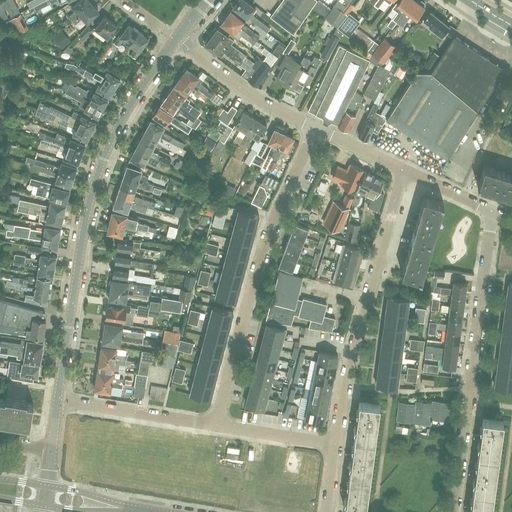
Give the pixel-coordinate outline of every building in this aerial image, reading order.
[(42,0),(36,3),(32,5),(35,11),(56,0),(58,0),(60,3),(66,0),(42,0)] [(72,21),(91,4),(87,0),(80,0),(73,7),(76,10),(68,17),(72,21)] [(233,7),(246,17),(267,32),(270,28),(250,13),(254,7),(244,0),(235,0),(235,2),(236,3),(233,7)] [(296,0),(299,2),(280,27),(292,36),(317,1),(316,0),(296,0)] [(331,9),(319,0),(318,0),(312,9),(324,18),(331,9)] [(326,17),(337,26),(354,3),(353,2),(353,0),(338,0),(336,4),(326,17)] [(392,19),(396,22),(397,23),(413,0),(398,0),(396,2),(392,8),(397,12),(392,19)] [(419,3),(415,0),(413,0),(397,23),(402,27),(412,14),(416,17),(424,7),(423,6),(424,6),(420,2),(419,3)] [(91,4),(72,21),(75,25),(83,18),(86,22),(98,12),(91,4)] [(227,14),(225,17),(256,40),(259,37),(241,23),(245,19),(231,9),(230,10),(229,9),(226,13),(227,14)] [(452,36),(456,30),(449,25),(448,26),(429,11),(422,20),(429,25),(428,27),(441,37),(445,32),(452,36)] [(337,28),(349,37),(361,22),(349,13),(337,28)] [(17,24),(24,20),(21,14),(13,18),(17,24)] [(107,38),(116,26),(104,17),(95,28),(107,38)] [(221,20),(220,22),(220,23),(219,25),(237,39),(241,35),(253,44),(256,40),(225,17),(223,19),(221,20)] [(129,44),(138,31),(133,27),(132,27),(128,24),(123,32),(122,32),(114,43),(118,46),(123,39),(129,44)] [(93,30),(88,25),(77,36),(82,41),(93,30)] [(0,34),(10,38),(11,32),(0,28),(0,34)] [(211,36),(243,61),(247,56),(230,44),(233,40),(217,28),(216,29),(215,28),(212,32),(213,32),(211,36)] [(360,46),(368,36),(358,29),(351,39),(360,46)] [(138,31),(129,44),(135,48),(130,55),(135,59),(143,47),(142,47),(148,39),(144,36),(144,35),(138,31)] [(339,38),(332,34),(320,56),(327,61),(339,38)] [(396,102),(385,118),(447,158),(478,111),(501,75),(505,68),(454,35),(430,72),(416,71),(396,102)] [(243,61),(211,36),(208,40),(207,39),(204,42),(205,43),(204,44),(221,57),(224,53),(232,59),(240,65),(243,61)] [(368,36),(360,46),(372,55),(380,45),(368,36)] [(385,38),(380,45),(372,55),(383,64),(396,47),(385,38)] [(274,64),(282,68),(276,79),(288,85),(304,57),(303,57),(301,61),(288,54),(296,42),(291,39),(274,64)] [(278,56),(284,47),(279,44),(273,52),(278,56)] [(359,103),(362,97),(355,91),(370,60),(339,45),(308,111),(338,125),(340,126),(339,127),(343,129),(344,128),(347,130),(361,103),(359,103)] [(270,51),(267,55),(274,61),(277,57),(270,51)] [(312,61),(304,57),(288,85),(299,91),(306,78),(310,80),(316,68),(316,67),(320,59),(315,56),(312,61)] [(257,87),(271,67),(262,61),(248,81),(257,87)] [(80,62),(78,67),(114,87),(119,79),(106,71),(104,76),(80,62)] [(377,95),(390,70),(378,64),(363,94),(374,100),(377,95)] [(401,65),(394,78),(403,82),(409,70),(401,65)] [(76,71),(82,74),(99,84),(96,88),(109,96),(114,87),(78,67),(76,71)] [(202,92),(201,93),(210,99),(218,105),(223,99),(214,93),(213,95),(207,91),(208,90),(200,84),(202,80),(186,68),(181,76),(202,92)] [(199,96),(201,93),(202,92),(181,76),(178,79),(177,79),(175,82),(175,83),(174,84),(186,93),(189,89),(199,96)] [(69,84),(66,90),(74,92),(103,108),(108,99),(94,92),(93,93),(88,89),(87,91),(77,85),(76,87),(70,84),(69,84)] [(170,90),(167,95),(189,110),(192,106),(188,103),(189,100),(184,96),(185,95),(173,87),(172,87),(169,90),(170,90)] [(98,117),(103,108),(74,92),(66,90),(65,93),(74,98),(82,102),(79,107),(98,117)] [(188,111),(189,110),(167,95),(165,98),(163,98),(162,100),(162,102),(161,103),(178,116),(180,112),(185,116),(193,123),(197,118),(188,111)] [(381,115),(385,118),(396,102),(391,99),(381,115)] [(378,106),(377,105),(373,103),(358,135),(362,137),(362,138),(365,140),(367,139),(368,139),(378,118),(373,116),(378,106)] [(49,113),(50,112),(58,116),(91,131),(92,127),(93,128),(96,123),(94,123),(95,122),(73,111),(71,116),(52,107),(45,105),(42,111),(49,113)] [(192,128),(186,124),(159,106),(156,111),(155,110),(153,114),(154,114),(153,116),(165,124),(168,119),(188,133),(192,128)] [(217,118),(228,125),(237,110),(232,106),(228,112),(223,109),(217,118)] [(67,131),(72,133),(72,134),(86,140),(91,131),(58,116),(50,112),(49,113),(42,111),(49,114),(47,118),(64,126),(65,124),(68,126),(67,129),(67,131)] [(234,125),(246,132),(255,118),(243,111),(234,125)] [(204,128),(207,122),(200,118),(197,124),(204,128)] [(255,118),(246,132),(245,134),(249,137),(251,135),(257,139),(266,125),(255,118)] [(172,136),(172,137),(161,131),(164,127),(150,120),(150,121),(149,121),(147,125),(148,125),(146,129),(169,142),(178,146),(182,149),(185,145),(181,142),(181,141),(172,136)] [(215,129),(222,134),(227,126),(220,121),(215,129)] [(232,128),(228,125),(227,126),(222,134),(218,140),(224,143),(232,128)] [(217,142),(221,135),(211,128),(206,135),(217,142)] [(141,139),(159,149),(161,144),(175,152),(178,146),(169,142),(146,129),(144,133),(143,133),(141,137),(142,137),(141,139)] [(266,170),(267,168),(271,160),(284,133),(274,129),(268,142),(272,144),(267,155),(261,167),(266,170)] [(385,130),(380,144),(389,147),(394,133),(385,130)] [(287,151),(289,146),(293,138),(284,133),(271,160),(276,163),(283,149),(287,151)] [(233,140),(239,143),(243,137),(237,134),(233,140)] [(40,139),(54,144),(81,153),(85,144),(70,139),(65,137),(63,142),(45,135),(44,140),(41,139),(40,139)] [(207,137),(202,145),(211,152),(216,143),(207,137)] [(52,148),(66,153),(64,158),(78,163),(81,153),(54,144),(40,139),(38,146),(51,150),(52,148)] [(160,149),(159,149),(141,139),(140,141),(139,140),(136,145),(137,145),(135,149),(159,162),(167,166),(171,161),(162,156),(151,151),(153,146),(160,150),(160,149)] [(261,157),(263,153),(267,144),(263,142),(258,153),(256,155),(261,157)] [(398,154),(402,145),(398,143),(393,151),(398,154)] [(208,152),(201,147),(198,151),(208,157),(208,158),(210,153),(208,152)] [(159,162),(135,149),(133,153),(132,152),(130,156),(131,157),(131,158),(143,165),(145,161),(156,167),(159,162)] [(244,162),(251,166),(256,155),(258,153),(252,149),(244,162)] [(35,160),(34,164),(45,168),(73,176),(76,167),(62,162),(60,167),(35,160)] [(124,176),(153,185),(156,186),(165,189),(167,185),(158,182),(157,182),(149,179),(148,181),(147,181),(148,177),(140,174),(141,170),(138,169),(140,166),(129,160),(127,167),(126,166),(124,171),(126,171),(124,176)] [(277,163),(276,163),(271,160),(267,168),(273,170),(277,163)] [(34,164),(31,164),(30,168),(44,172),(57,176),(55,182),(70,186),(73,176),(45,168),(34,164)] [(354,189),(359,176),(362,170),(349,164),(347,170),(339,166),(334,176),(345,181),(343,184),(354,189)] [(499,192),(511,196),(511,174),(483,166),(478,182),(477,185),(494,191),(494,193),(499,195),(499,192)] [(363,192),(364,192),(366,193),(373,176),(365,172),(354,196),(355,196),(352,202),(357,205),(363,192)] [(153,185),(124,176),(123,180),(122,179),(120,184),(121,184),(120,186),(135,191),(136,186),(151,191),(153,185)] [(383,180),(373,176),(366,193),(372,196),(367,207),(378,212),(383,194),(378,192),(383,180)] [(52,186),(52,183),(30,177),(29,184),(33,185),(31,193),(65,202),(68,190),(52,186)] [(216,180),(212,188),(219,192),(224,183),(216,180)] [(250,186),(243,182),(238,191),(245,195),(250,186)] [(259,185),(251,203),(261,207),(267,196),(264,188),(259,185)] [(135,191),(120,186),(120,188),(119,188),(117,192),(118,193),(117,197),(153,209),(155,204),(141,199),(133,196),(135,191)] [(211,187),(207,194),(216,199),(219,192),(212,188),(211,187)] [(346,194),(342,203),(349,206),(353,198),(346,194)] [(152,214),(153,209),(117,197),(116,201),(115,201),(113,205),(114,205),(114,207),(128,211),(129,207),(137,210),(145,213),(146,211),(152,214)] [(412,235),(432,241),(443,202),(440,201),(440,202),(423,197),(412,235)] [(19,199),(18,205),(34,208),(63,214),(65,204),(50,201),(49,206),(35,203),(19,199)] [(333,201),(322,224),(340,232),(350,210),(342,205),(333,201)] [(212,215),(215,204),(209,202),(206,214),(212,215)] [(60,224),(63,214),(34,208),(18,205),(17,211),(36,215),(37,213),(40,214),(39,219),(60,224)] [(235,224),(254,229),(258,215),(239,210),(235,224)] [(112,212),(109,222),(147,231),(148,225),(136,222),(137,219),(126,216),(126,215),(112,212)] [(222,228),(226,215),(216,212),(212,225),(222,228)] [(147,231),(109,222),(107,232),(122,235),(123,231),(152,237),(153,232),(147,231)] [(290,232),(305,237),(308,228),(294,223),(290,232)] [(356,241),(360,225),(348,223),(345,239),(356,241)] [(250,244),(254,229),(235,224),(231,239),(250,244)] [(13,231),(29,234),(58,238),(60,228),(45,226),(44,232),(30,230),(30,228),(14,226),(13,231)] [(57,248),(58,238),(29,234),(13,231),(13,236),(43,240),(42,246),(57,248)] [(305,237),(290,232),(287,240),(301,245),(305,237)] [(412,235),(401,273),(418,278),(417,279),(421,279),(432,241),(412,235)] [(141,243),(133,242),(118,239),(116,250),(143,254),(142,255),(159,257),(160,251),(144,248),(144,249),(140,248),(141,243)] [(247,259),(250,244),(231,239),(227,253),(247,259)] [(301,245),(287,240),(284,249),(298,254),(301,245)] [(205,242),(203,251),(202,253),(216,256),(219,246),(208,243),(205,242)] [(339,253),(361,259),(364,250),(342,244),(339,253)] [(27,252),(40,254),(42,254),(43,248),(29,246),(27,252)] [(298,254),(284,249),(281,257),(295,263),(298,254)] [(139,262),(130,261),(130,255),(116,253),(114,263),(138,267),(153,270),(153,264),(139,262)] [(243,273),(247,259),(227,253),(223,268),(243,273)] [(337,263),(358,269),(361,259),(339,253),(337,263)] [(14,255),(13,259),(25,262),(54,266),(56,256),(42,254),(40,254),(40,260),(26,258),(25,257),(25,256),(14,254),(14,255)] [(295,263),(281,257),(277,266),(292,271),(295,263)] [(13,264),(24,266),(38,268),(37,274),(53,276),(54,266),(25,262),(13,259),(13,264)] [(334,272),(356,278),(358,269),(337,263),(334,272)] [(135,270),(128,269),(114,267),(112,277),(136,281),(154,284),(155,279),(150,278),(150,277),(137,275),(137,276),(134,275),(135,270)] [(239,288),(243,273),(223,268),(219,283),(239,288)] [(208,284),(211,273),(208,272),(201,270),(197,284),(207,287),(208,284)] [(265,321),(268,321),(293,325),(296,313),(313,317),(310,328),(331,332),(335,318),(323,315),(326,304),(302,298),(302,300),(297,299),(302,277),(279,271),(265,321)] [(0,278),(7,280),(12,281),(22,283),(51,288),(52,278),(37,276),(37,277),(28,276),(28,279),(13,277),(13,275),(0,272),(0,278)] [(356,278),(334,272),(332,282),(353,288),(356,278)] [(51,288),(22,283),(12,281),(7,280),(5,285),(21,289),(34,291),(34,295),(33,295),(33,296),(26,295),(25,300),(47,305),(48,298),(50,299),(50,298),(51,298),(52,293),(51,292),(51,288)] [(110,289),(148,296),(150,296),(152,286),(128,282),(111,280),(110,289)] [(446,294),(465,296),(466,284),(453,282),(452,289),(447,288),(441,287),(434,286),(433,293),(440,293),(446,294)] [(235,302),(239,288),(219,283),(215,297),(235,302)] [(148,296),(110,289),(109,299),(125,302),(126,297),(138,299),(145,300),(147,300),(148,296)] [(182,301),(189,302),(191,291),(180,289),(179,300),(182,301)] [(451,295),(450,306),(463,308),(465,296),(446,294),(451,295)] [(387,296),(385,311),(406,313),(408,298),(387,296)] [(180,312),(187,313),(189,302),(182,301),(179,300),(162,297),(161,301),(150,299),(148,307),(149,307),(160,309),(180,312)] [(45,313),(0,300),(0,331),(43,338),(46,321),(44,320),(45,313)] [(149,307),(148,307),(137,305),(136,316),(147,318),(149,308),(149,307)] [(132,326),(134,314),(135,308),(132,308),(132,307),(122,306),(122,307),(108,306),(106,318),(123,320),(122,324),(132,326)] [(448,318),(461,320),(463,308),(450,306),(448,318)] [(213,307),(209,321),(229,327),(233,312),(213,307)] [(424,323),(426,309),(415,308),(413,322),(424,323)] [(197,326),(200,313),(190,310),(187,323),(197,326)] [(383,326),(404,328),(406,313),(385,311),(383,326)] [(511,329),(511,313),(504,313),(502,328),(511,329)] [(448,318),(447,330),(460,332),(461,320),(448,318)] [(209,321),(205,336),(225,341),(229,327),(209,321)] [(142,339),(143,339),(143,333),(133,332),(121,331),(122,326),(105,324),(103,333),(142,339)] [(267,324),(264,334),(284,340),(287,329),(267,324)] [(383,326),(381,341),(402,343),(404,328),(383,326)] [(511,329),(502,328),(500,343),(511,344),(511,329)] [(445,342),(458,344),(460,332),(447,330),(445,342)] [(171,342),(179,344),(180,340),(181,333),(172,332),(171,342)] [(142,339),(103,333),(102,343),(119,345),(120,341),(131,342),(135,343),(142,344),(142,339)] [(264,334),(261,344),(281,349),(284,340),(264,334)] [(225,341),(205,336),(201,351),(221,356),(225,341)] [(21,344),(11,343),(1,341),(0,346),(10,348),(41,352),(42,342),(21,339),(21,344)] [(409,350),(423,352),(424,341),(410,339),(409,350)] [(179,344),(178,345),(177,350),(191,354),(193,344),(180,340),(179,344)] [(380,356),(400,358),(402,343),(381,341),(380,356)] [(457,356),(458,344),(445,342),(444,348),(433,347),(426,346),(425,352),(457,356)] [(168,343),(166,355),(169,355),(175,356),(178,345),(168,343)] [(498,358),(511,359),(511,344),(500,343),(498,358)] [(261,344),(259,354),(279,359),(277,358),(279,349),(281,350),(281,349),(261,344)] [(39,362),(41,352),(10,348),(0,346),(0,353),(17,356),(17,359),(39,362)] [(131,361),(126,360),(127,356),(116,354),(116,349),(101,347),(100,356),(131,361)] [(141,351),(139,361),(149,362),(151,352),(141,351)] [(201,351),(197,365),(217,370),(221,356),(201,351)] [(320,351),(318,361),(335,365),(337,355),(320,351)] [(149,362),(149,365),(156,365),(158,353),(151,352),(149,362)] [(424,357),(431,358),(443,360),(442,366),(455,368),(457,356),(425,352),(424,357)] [(259,354),(256,364),(276,369),(279,359),(259,354)] [(169,355),(167,367),(173,368),(175,356),(169,355)] [(113,368),(118,369),(124,370),(125,366),(130,366),(131,361),(100,356),(98,366),(99,366),(98,371),(97,370),(96,380),(122,384),(123,380),(112,378),(112,373),(113,368)] [(380,356),(378,371),(398,373),(400,358),(380,356)] [(511,359),(498,358),(496,373),(511,374),(511,359)] [(33,375),(37,376),(37,374),(39,374),(39,370),(38,369),(39,365),(10,361),(7,377),(32,382),(33,375)] [(149,362),(139,361),(137,374),(147,376),(149,365),(149,362)] [(318,361),(316,370),(333,374),(335,365),(318,361)] [(423,363),(422,371),(437,373),(439,366),(423,363)] [(256,364),(254,374),(271,379),(274,369),(276,370),(276,369),(256,364)] [(197,365),(193,380),(213,385),(217,370),(197,365)] [(406,381),(416,382),(418,369),(407,367),(406,381)] [(175,368),(172,381),(182,384),(185,371),(175,368)] [(316,370),(314,380),(331,384),(333,374),(316,370)] [(397,388),(398,373),(378,371),(376,386),(397,388)] [(511,374),(496,373),(494,388),(511,390),(511,374)] [(147,376),(137,374),(135,374),(134,386),(135,386),(145,388),(147,376)] [(254,374),(251,384),(269,388),(271,379),(254,374)] [(122,384),(96,380),(94,390),(109,392),(110,387),(121,389),(122,384)] [(213,385),(193,380),(190,394),(210,400),(213,385)] [(314,380),(312,389),(329,393),(331,384),(314,380)] [(251,384),(248,394),(268,399),(269,398),(266,398),(269,388),(251,384)] [(145,388),(135,386),(133,396),(143,398),(145,388)] [(307,398),(327,403),(329,393),(312,389),(310,398),(307,398)] [(266,409),(268,399),(248,394),(246,404),(266,409)] [(5,399),(0,397),(0,419),(7,421),(9,421),(8,423),(16,424),(16,422),(17,423),(17,422),(29,424),(29,425),(33,403),(26,402),(27,401),(5,397),(5,399)] [(307,398),(305,408),(325,412),(327,403),(307,398)] [(354,438),(374,440),(379,404),(359,401),(354,438)] [(449,403),(432,401),(432,404),(431,418),(432,418),(432,419),(447,420),(449,403)] [(416,402),(415,405),(414,419),(415,419),(430,421),(431,418),(432,419),(432,418),(431,418),(432,404),(416,402)] [(397,420),(413,422),(414,422),(414,419),(415,419),(414,419),(415,405),(399,403),(397,420)] [(323,422),(325,412),(305,408),(303,417),(323,422)] [(478,454),(498,457),(503,421),(482,418),(478,454)] [(88,427),(85,448),(217,469),(221,448),(88,427)] [(354,438),(349,474),(369,476),(374,440),(354,438)] [(478,454),(473,490),(493,493),(498,457),(478,454)] [(349,474),(344,510),(360,511),(364,511),(369,476),(349,474)] [(490,511),(493,493),(473,490),(470,511),(490,511)]
